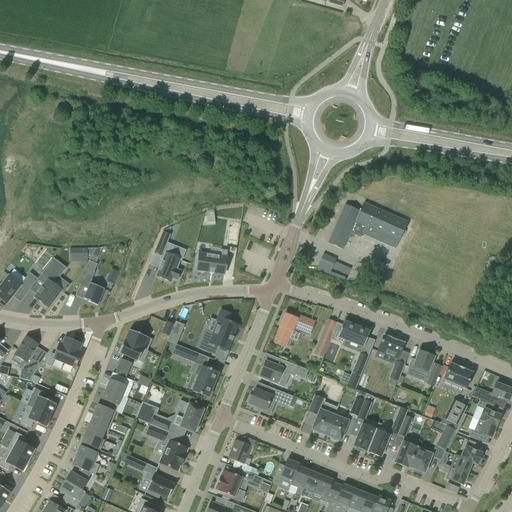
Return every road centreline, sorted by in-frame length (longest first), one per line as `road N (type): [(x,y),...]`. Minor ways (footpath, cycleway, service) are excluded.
road 1 (primary): [(314,104),(45,61)]
road 2 (primary): [(45,61),(307,126)]
road 3 (residential): [(469,509),(221,419)]
road 4 (residential): [(272,288),(321,298),(511,373)]
road 5 (residential): [(10,511),(61,419),(98,321)]
road 6 (unclassified): [(98,321),(187,294),(272,288)]
road 7 (primary): [(366,141),(511,161)]
road 8 (primary): [(511,147),(371,120)]
road 9 (unclassified): [(221,419),(272,288)]
